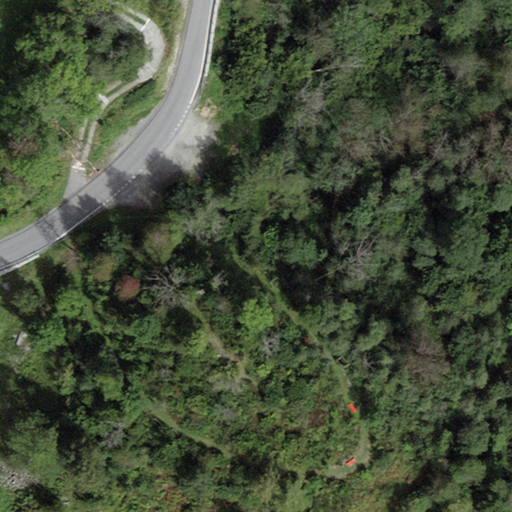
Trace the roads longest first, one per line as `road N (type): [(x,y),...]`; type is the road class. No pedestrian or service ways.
road 1 (unclassified): [(206,0),(182,97),(154,139),(75,214),(0,257)]
road 2 (track): [(75,214),(85,141),(100,102),(141,74),(156,49),(141,19),(96,0)]
